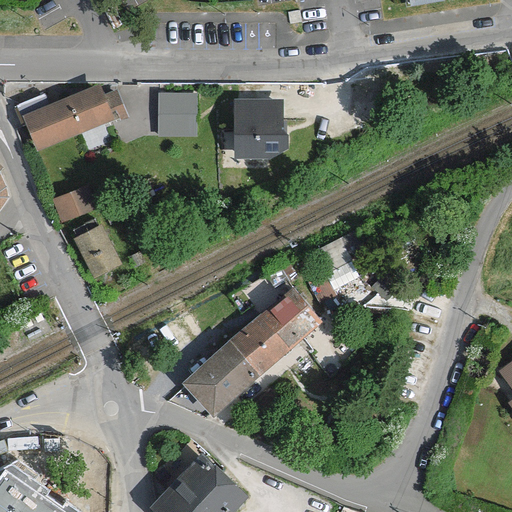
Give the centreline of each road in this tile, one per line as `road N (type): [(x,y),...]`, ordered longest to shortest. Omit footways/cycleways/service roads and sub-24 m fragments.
road 1 (residential): [(0,61),(276,64),(511,33)]
road 2 (residential): [(393,505),(447,370),(468,269),(511,185)]
road 3 (residential): [(112,407),(178,418),(393,505)]
road 4 (residential): [(30,199),(104,363),(112,407)]
